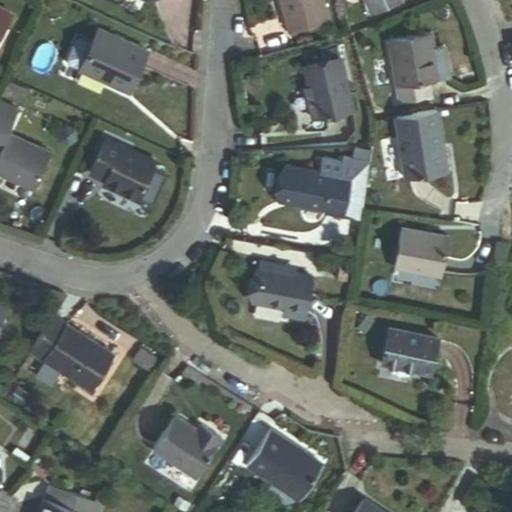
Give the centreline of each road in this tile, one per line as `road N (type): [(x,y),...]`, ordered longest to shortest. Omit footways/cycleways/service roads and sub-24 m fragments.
road 1 (residential): [(148,277),(160,308),(202,344),(353,420),(511,464)]
road 2 (residential): [(148,277),(175,264),(206,205),(220,0)]
road 3 (residential): [(0,250),(107,283),(148,277)]
road 4 (residential): [(477,0),(511,145)]
